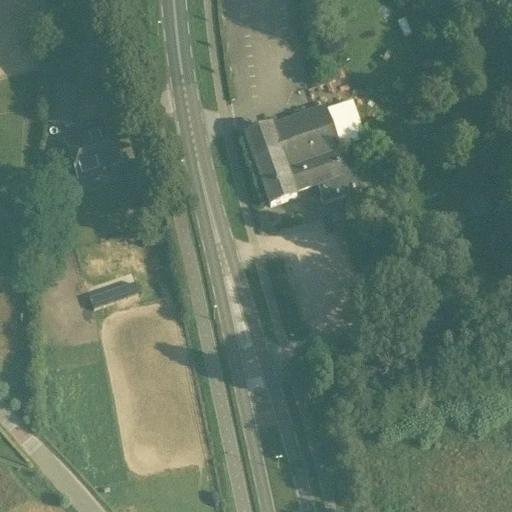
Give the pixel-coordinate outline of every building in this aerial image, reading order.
[(52,89),(48,124),(73,126),(76,92),(52,89)] [(319,109),(269,127),(270,129),(244,138),(269,209),(295,199),(294,196),(316,188),(320,199),(319,200),(321,206),(322,205),(323,207),(360,194),(353,173),(349,175),(324,108),(319,109)] [(89,137),(88,134),(70,140),(64,142),(78,182),(102,173),(101,171),(120,164),(119,162),(108,130),(89,137)] [(366,180),(373,201),(382,199),(374,177),(366,180)] [(133,287),(89,302),(93,313),(137,298),(133,287)]
